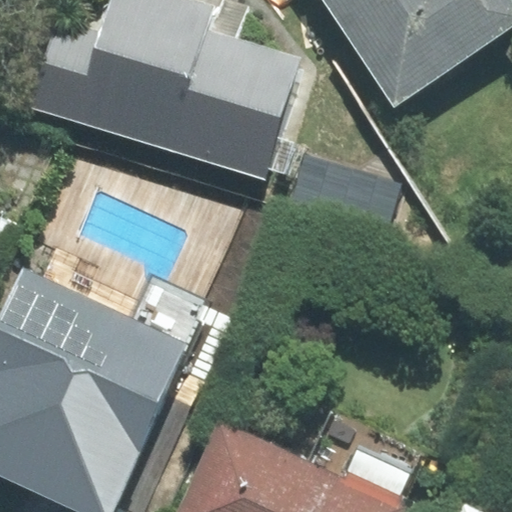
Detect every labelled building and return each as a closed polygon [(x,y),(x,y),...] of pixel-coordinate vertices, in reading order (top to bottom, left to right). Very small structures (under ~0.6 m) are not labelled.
[(74,8),(46,100),(289,171),(324,48),(232,21),(238,0),(129,0),(123,22),(74,8)] [(511,0),(348,0),(415,99),(511,34),(511,0)] [(0,208),(0,246),(15,215),(0,208)] [(46,253),(0,353),(0,381),(33,396),(5,457),(91,496),(119,435),(163,455),(234,299),(176,273),(161,305),(46,253)] [(423,511),(432,495),(242,407),(192,511),(423,511)] [(475,511),(511,511),(511,505),(484,493),(475,511)]
